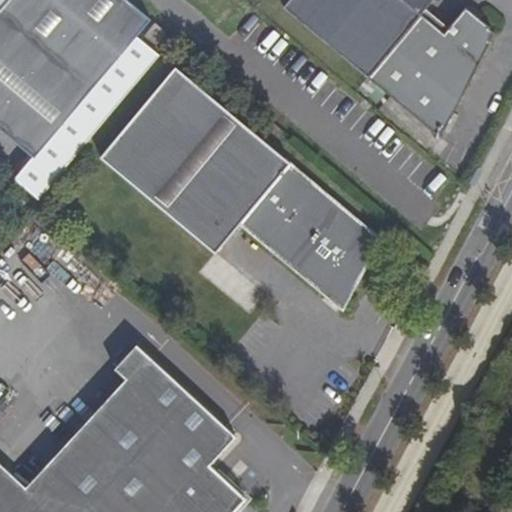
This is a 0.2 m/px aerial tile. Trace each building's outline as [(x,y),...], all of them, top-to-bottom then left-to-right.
[(0,129),(34,158),(150,19),(127,0),(6,0),(0,8),(0,129)] [(420,14),(431,0),(287,0),(282,7),(366,79),(366,78),(420,14)] [(454,20),(467,5),(460,0),(444,0),(439,6),(454,20)] [(420,14),(366,78),(438,139),(496,33),(466,9),(445,34),(420,14)] [(156,24),(146,37),(159,48),(170,36),(156,24)] [(176,68),(95,165),(209,261),(233,234),(326,302),(353,295),(382,240),(290,162),(284,159),(176,68)] [(343,314),(353,295),(326,302),(343,314)] [(126,379),(148,355),(137,345),(115,368),(126,379)] [(0,511),(233,511),(246,499),(210,465),(236,437),(148,355),(126,379),(26,487),(0,463),(0,511)]
